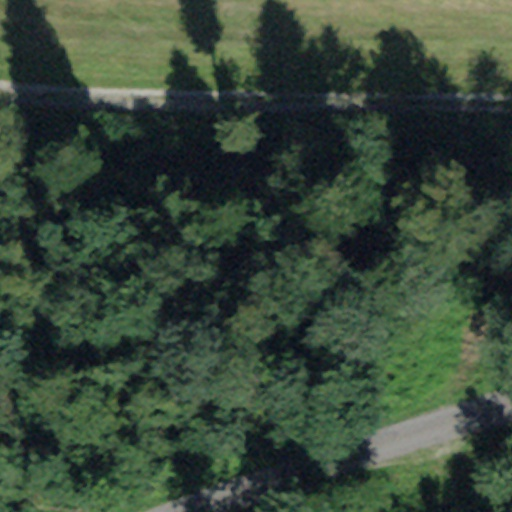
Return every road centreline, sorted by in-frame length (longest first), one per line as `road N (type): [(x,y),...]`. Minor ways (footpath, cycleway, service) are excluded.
road 1 (track): [(0,62),(284,82),(511,135)]
road 2 (residential): [(511,400),(178,511)]
